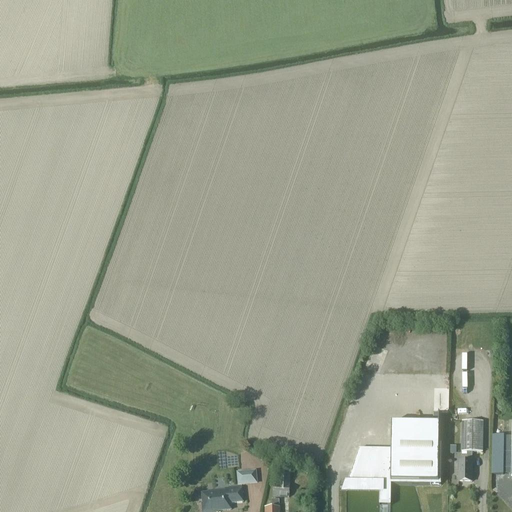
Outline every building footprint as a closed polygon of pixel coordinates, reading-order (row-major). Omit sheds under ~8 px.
[(482,453),(483,423),(462,422),(461,453),(466,453),(466,463),(458,463),(458,483),(471,483),(472,453),(482,453)] [(441,486),(442,425),(391,424),(391,450),(359,450),(360,450),(348,485),(379,485),(379,506),(390,506),(390,486),(441,486)] [(237,487),(257,485),(256,471),(236,473),(237,487)] [(289,498),(290,474),(278,473),(277,486),(273,485),(273,497),(289,498)] [(202,511),(217,511),(231,511),(230,504),(243,503),(241,488),(225,489),(225,492),(210,493),(210,494),(201,495),(202,504),(201,504),(202,511)] [(265,511),(278,511),(279,501),(271,501),(271,509),(265,509),(265,511)]
